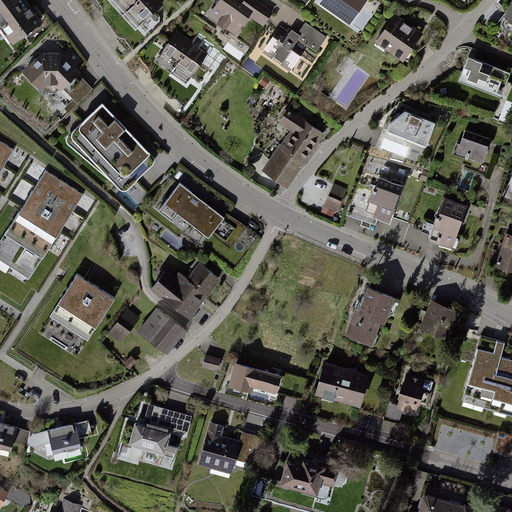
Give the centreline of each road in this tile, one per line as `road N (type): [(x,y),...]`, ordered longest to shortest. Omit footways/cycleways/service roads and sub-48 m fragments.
road 1 (residential): [(154,376),(511,477)]
road 2 (residential): [(283,215),(168,134),(60,0)]
road 3 (residential): [(283,215),(353,121),(459,32)]
road 4 (residential): [(511,316),(283,215)]
road 5 (residential): [(154,376),(232,297),(283,215)]
road 6 (residential): [(0,403),(39,411),(80,406),(154,376)]
